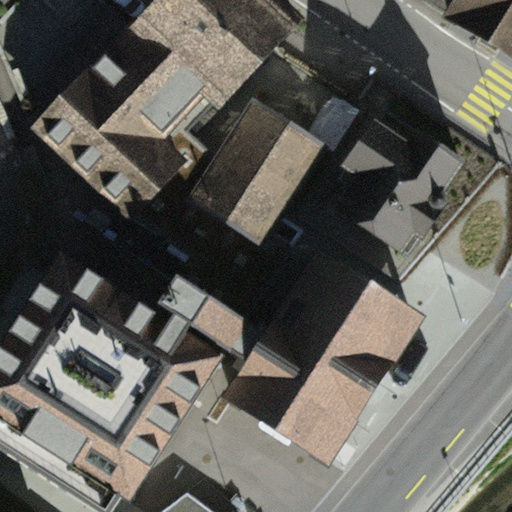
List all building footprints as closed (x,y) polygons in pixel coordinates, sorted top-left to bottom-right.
[(272,0),(166,0),(35,132),(131,215),(241,280),(264,244),(324,149),(254,111),(218,167),(165,126),(212,80),(227,94),(295,23),(272,0)] [(511,0),(456,0),(446,18),(511,56),(511,0)] [(411,150),(376,127),(348,169),(362,179),(339,213),(402,255),(459,168),(417,141),(411,150)] [(416,321),(319,262),(232,403),(327,461),(416,321)] [(60,264),(0,357),(0,419),(129,498),(214,361),(60,264)] [(204,511),(184,493),(164,511),(204,511)]
